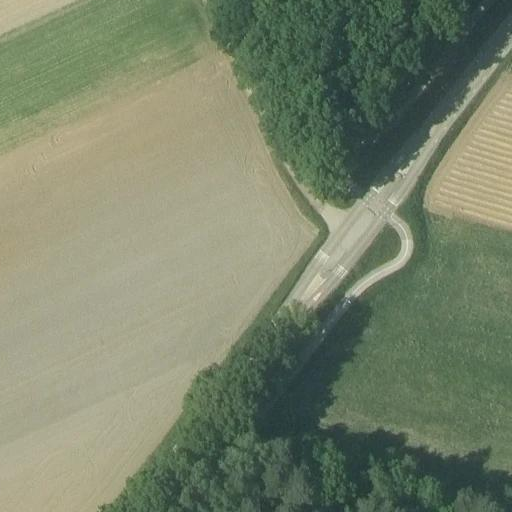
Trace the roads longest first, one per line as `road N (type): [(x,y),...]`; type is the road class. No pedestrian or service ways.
road 1 (tertiary): [(131,511),(511,23)]
road 2 (track): [(204,0),(252,105),(349,238)]
